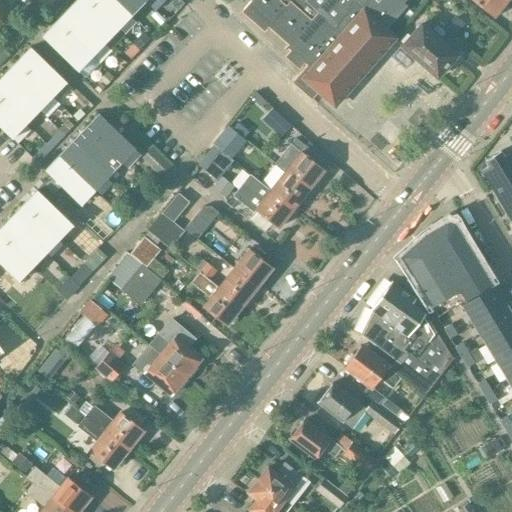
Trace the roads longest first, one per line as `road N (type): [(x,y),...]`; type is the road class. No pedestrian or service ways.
road 1 (tertiary): [(161,511),(405,202)]
road 2 (residential): [(405,202),(213,29)]
road 3 (residential): [(436,164),(465,191),(511,269)]
road 4 (tertiary): [(436,164),(511,70)]
